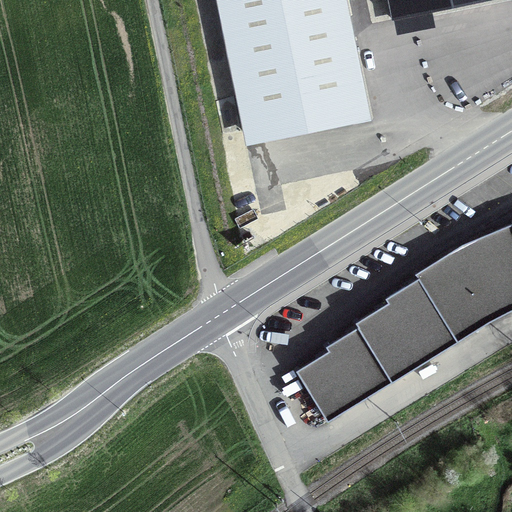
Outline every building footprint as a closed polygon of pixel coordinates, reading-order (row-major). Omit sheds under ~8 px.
[(371,119),(346,0),(216,0),(243,131),(351,109),(354,123),(371,119)] [(388,0),(393,19),(486,0),(388,0)] [(416,272),(418,276),(458,339),(490,320),(510,309),(511,308),(511,221),(462,243),(416,272)] [(356,320),(359,325),(393,379),(458,339),(418,276),(386,296),(388,300),(356,320)] [(327,419),(393,379),(359,325),(326,344),(328,349),(296,368),(327,419)]
